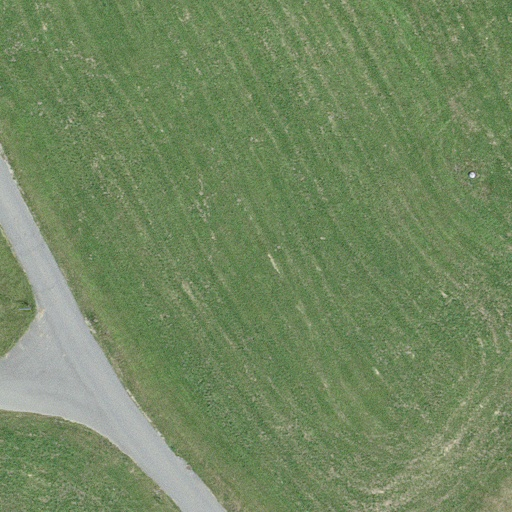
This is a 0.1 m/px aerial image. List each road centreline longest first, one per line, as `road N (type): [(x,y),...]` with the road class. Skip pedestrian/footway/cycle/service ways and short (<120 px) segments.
road 1 (track): [(0,392),(87,392),(0,212)]
road 2 (unclassified): [(195,511),(87,392)]
